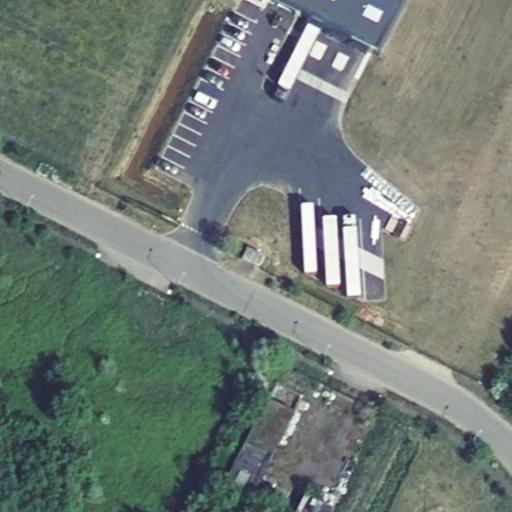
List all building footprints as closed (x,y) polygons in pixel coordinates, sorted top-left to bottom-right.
[(261,0),(375,58),(404,0),(261,0)] [(264,257),(248,249),(243,259),(260,267),(264,257)] [(299,404),(272,391),(257,422),(284,435),(299,404)] [(268,464),(241,451),(226,482),(254,495),(268,464)] [(311,493),(301,511),(334,511),(337,506),(311,493)]
